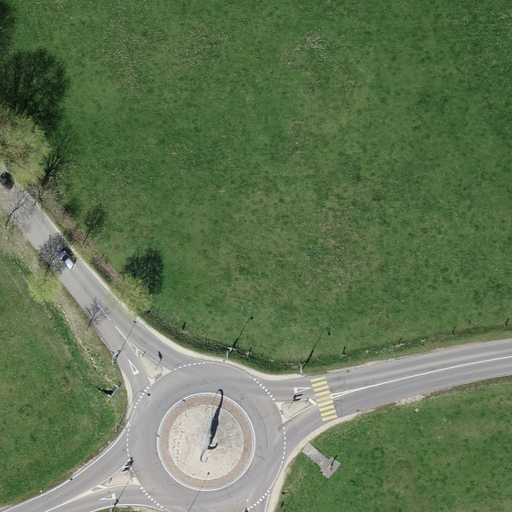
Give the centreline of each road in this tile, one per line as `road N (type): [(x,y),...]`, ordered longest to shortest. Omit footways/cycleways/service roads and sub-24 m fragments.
road 1 (tertiary): [(0,179),(168,392)]
road 2 (secondary): [(511,359),(265,416)]
